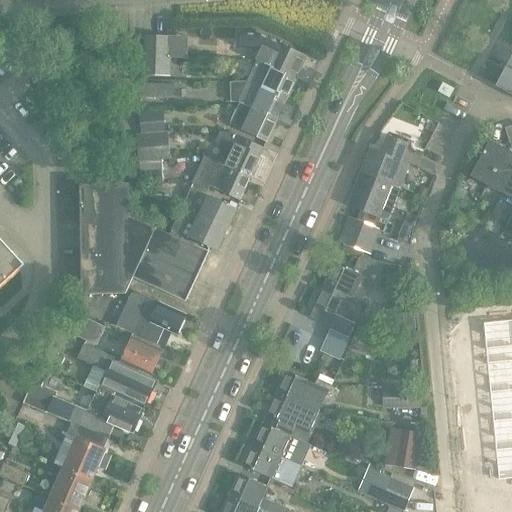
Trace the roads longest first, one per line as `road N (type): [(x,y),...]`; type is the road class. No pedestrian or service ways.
road 1 (tertiary): [(160,511),(397,0)]
road 2 (residential): [(46,244),(45,156),(0,110)]
road 3 (residential): [(442,189),(492,94),(511,106)]
